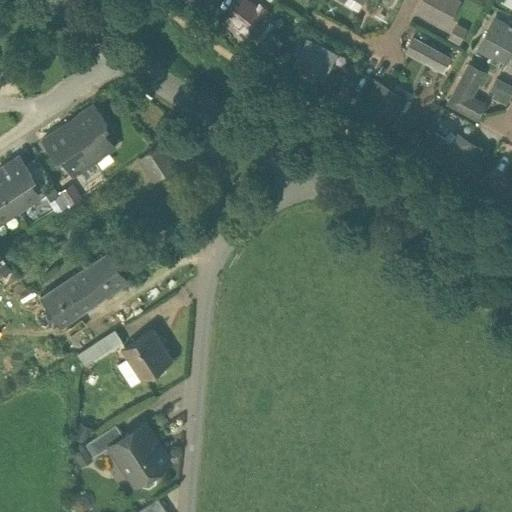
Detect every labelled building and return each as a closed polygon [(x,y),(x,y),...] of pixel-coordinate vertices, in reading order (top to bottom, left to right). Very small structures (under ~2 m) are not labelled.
[(213,0),(192,0),(206,10),(213,0)] [(272,17),(251,0),(242,0),(227,19),(252,40),(272,17)] [(365,0),(344,0),(360,9),(365,0)] [(424,0),(419,10),(449,27),(463,0),(424,0)] [(511,26),(497,17),(480,44),(510,63),(511,60),(511,26)] [(339,51),(309,38),(298,63),(327,76),(339,51)] [(451,58),(414,38),(406,53),(443,73),(451,58)] [(487,71),(469,62),(449,101),(482,118),(489,102),(475,95),(487,71)] [(488,91),(506,102),(511,92),(511,82),(499,74),(488,91)] [(413,97),(381,81),(364,112),(396,129),(413,97)] [(107,123),(94,104),(68,121),(93,159),(108,149),(102,140),(108,136),(102,126),(107,123)] [(68,121),(42,139),(55,158),(60,154),(66,164),(72,160),(78,169),(93,159),(68,121)] [(485,147),(460,133),(442,163),(467,178),(485,147)] [(165,143),(141,158),(155,180),(179,165),(165,143)] [(18,154),(0,166),(0,185),(16,210),(32,200),(26,190),(32,187),(26,178),(31,175),(18,154)] [(0,185),(0,219),(1,220),(16,210),(0,185)] [(109,249),(39,296),(59,326),(129,280),(109,249)] [(152,327),(124,346),(130,355),(143,376),(144,376),(172,358),(162,344),(163,344),(152,327)] [(115,328),(95,341),(102,353),(123,340),(115,328)] [(130,355),(119,361),(133,382),(143,376),(130,355)] [(124,434),(111,443),(136,482),(140,480),(142,482),(149,484),(156,479),(157,472),(156,470),(170,461),(144,421),(124,434)] [(116,423),(87,442),(86,442),(94,454),(111,443),(124,434),(116,423)] [(167,511),(158,497),(134,511),(167,511)]
